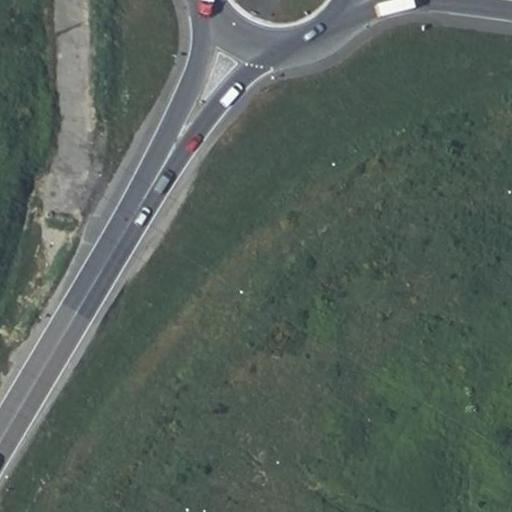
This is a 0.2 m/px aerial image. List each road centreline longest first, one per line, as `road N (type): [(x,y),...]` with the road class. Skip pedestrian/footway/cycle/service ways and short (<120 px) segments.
road 1 (secondary): [(160,169),(0,439)]
road 2 (trunk): [(338,19),(404,1),(511,11)]
road 3 (secondary): [(209,5),(201,58),(160,169)]
road 4 (secondary): [(160,169),(276,44)]
